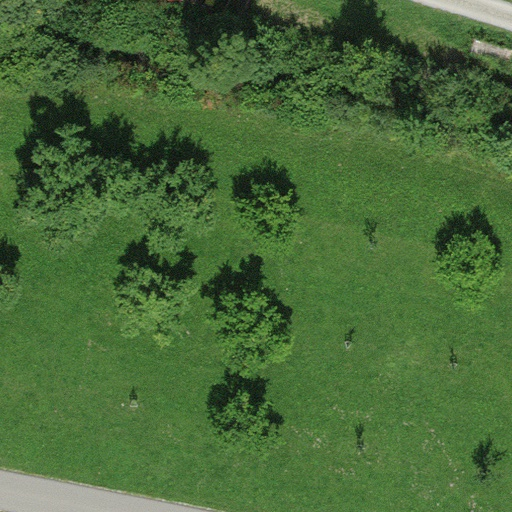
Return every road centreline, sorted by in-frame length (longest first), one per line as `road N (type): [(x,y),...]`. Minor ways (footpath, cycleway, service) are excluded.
road 1 (track): [(387,0),(511,46)]
road 2 (unclassified): [(126,511),(0,487)]
